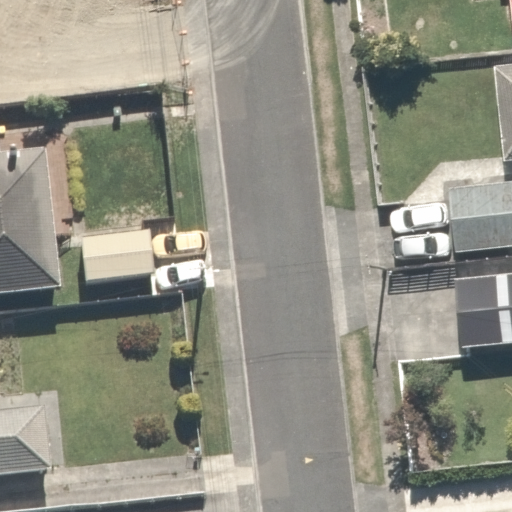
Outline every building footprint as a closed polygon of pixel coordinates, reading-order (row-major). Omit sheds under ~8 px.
[(0,0),(0,75),(36,71),(27,0),(0,0)] [(511,69),(501,71),(511,164),(511,69)] [(0,300),(57,293),(39,158),(0,162),(0,300)] [(511,250),(511,177),(457,183),(464,255),(511,250)] [(159,239),(81,242),(83,288),(160,286),(159,239)] [(511,348),(511,274),(466,274),(464,347),(511,348)] [(0,481),(49,476),(42,413),(0,418),(0,481)]
